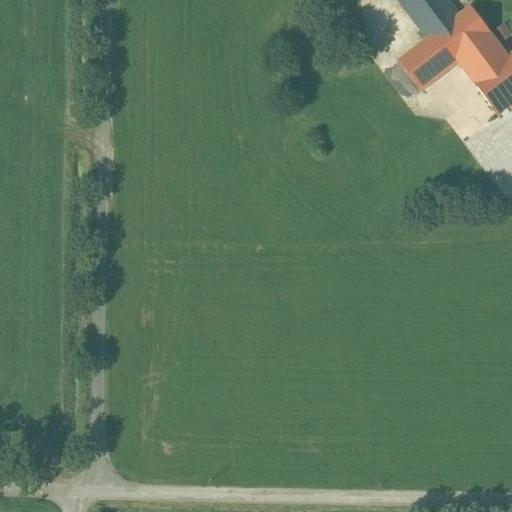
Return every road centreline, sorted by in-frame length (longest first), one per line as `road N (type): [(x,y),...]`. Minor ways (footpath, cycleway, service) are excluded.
road 1 (unclassified): [(97,492),(108,0)]
road 2 (unclassified): [(97,492),(511,499)]
